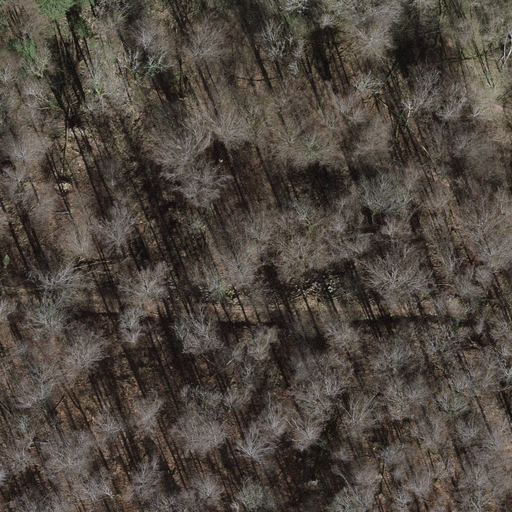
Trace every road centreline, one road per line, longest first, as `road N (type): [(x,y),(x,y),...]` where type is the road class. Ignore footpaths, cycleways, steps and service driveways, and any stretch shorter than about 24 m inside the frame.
road 1 (track): [(0,293),(511,318)]
road 2 (track): [(511,71),(405,0)]
